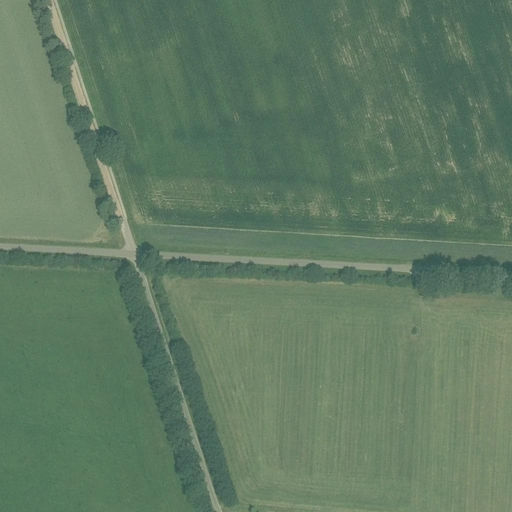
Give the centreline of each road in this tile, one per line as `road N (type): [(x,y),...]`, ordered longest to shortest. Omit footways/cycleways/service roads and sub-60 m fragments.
road 1 (unclassified): [(511,275),(134,254)]
road 2 (unclassified): [(218,511),(134,254)]
road 3 (track): [(50,0),(134,254)]
road 4 (unclassified): [(134,254),(0,246)]
